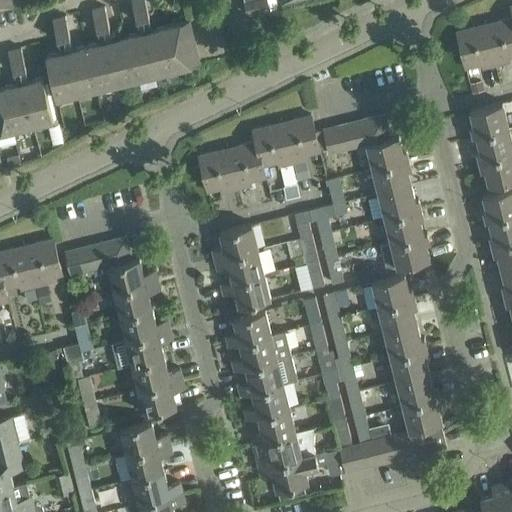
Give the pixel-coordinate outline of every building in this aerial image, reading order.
[(0,0),(0,8),(13,5),(11,0),(0,0)] [(131,0),(134,10),(146,6),(144,0),(131,0)] [(247,0),(244,1),(247,13),(270,8),(267,0),(247,0)] [(94,19),(107,16),(104,5),(91,9),(94,19)] [(146,6),(134,10),(136,20),(149,17),(146,6)] [(52,18),(54,29),(67,26),(65,15),(52,18)] [(511,54),(511,15),(485,23),(496,64),(509,61),(508,56),(511,54)] [(109,26),(107,16),(94,19),(97,30),(109,26)] [(189,19),(165,25),(169,39),(193,33),(189,19)] [(483,67),(496,64),(485,23),(456,30),(465,66),(481,62),(483,67)] [(176,68),(172,54),(169,39),(165,25),(145,30),(156,73),(176,68)] [(67,26),(54,29),(57,39),(70,36),(67,26)] [(136,78),(156,73),(145,30),(125,35),(136,78)] [(196,48),(193,33),(169,39),(172,54),(196,48)] [(136,78),(125,35),(105,40),(116,83),(136,78)] [(105,40),(86,45),(96,88),(116,83),(105,40)] [(77,93),(96,88),(86,45),(66,49),(77,93)] [(8,50),(10,60),(23,57),(21,47),(8,50)] [(196,48),(172,54),(176,68),(200,62),(196,48)] [(77,93),(66,49),(46,54),(56,98),(77,93)] [(23,57),(10,60),(13,71),(26,68),(23,57)] [(43,76),(22,81),(33,124),(53,119),(43,76)] [(481,80),(470,83),(472,92),(484,89),(481,80)] [(13,129),(33,124),(22,81),(2,86),(13,129)] [(0,132),(13,129),(2,86),(0,86),(0,132)] [(473,135),(508,126),(502,101),(470,109),(474,124),(470,125),(473,135)] [(384,113),(372,116),(378,139),(390,136),(384,113)] [(311,114),(282,121),(292,162),(293,162),(305,159),(304,154),(320,150),(315,131),(311,114)] [(366,142),(367,142),(378,139),(372,116),(360,119),(366,142)] [(354,145),(366,142),(360,119),(348,122),(354,145)] [(254,128),(256,139),(263,164),(277,160),(279,165),(292,162),(282,121),(254,128)] [(340,148),(354,145),(348,122),(334,125),(340,148)] [(315,131),(320,150),(327,148),(328,151),(340,148),(334,125),(323,128),(322,128),(323,129),(315,131)] [(511,151),(511,141),(508,126),(473,135),(473,136),(476,135),(480,149),(476,150),(479,160),(511,151)] [(390,136),(378,139),(367,142),(373,167),(408,158),(406,148),(402,149),(398,134),(390,136)] [(266,176),(263,164),(256,139),(228,147),(238,188),(251,185),(250,180),(266,176)] [(225,191),(238,188),(228,147),(198,154),(208,190),(223,186),(225,191)] [(511,178),(511,151),(479,160),(481,170),(485,169),(489,184),(511,178)] [(19,154),(7,156),(9,165),(21,162),(21,161),(19,154)] [(373,167),(379,191),(411,183),(407,169),(411,168),(408,158),(373,167)] [(305,159),(293,162),(297,176),(309,173),(305,159)] [(327,178),(329,187),(333,203),(344,200),(338,175),(327,178)] [(297,182),(283,185),(286,197),(299,194),(297,182)] [(415,198),(411,183),(379,191),(385,216),(420,207),(418,198),(415,198)] [(485,219),(511,212),(511,186),(483,194),(487,209),(483,210),(485,219)] [(344,200),(333,203),(336,214),(347,211),(344,200)] [(325,204),(309,208),(312,219),(316,218),(320,233),(331,230),(325,204)] [(420,207),(385,216),(391,241),(427,232),(427,231),(423,232),(419,218),(423,217),(420,207)] [(308,220),(312,219),(309,208),(295,212),(301,236),(311,234),(308,220)] [(511,239),(511,212),(485,219),(486,220),(489,219),(493,233),(489,234),(492,244),(511,239)] [(212,249),(215,258),(258,247),(252,223),(220,231),(224,246),(212,249)] [(337,255),(331,230),(320,233),(326,257),(337,255)] [(429,242),(427,232),(391,241),(397,266),(429,258),(426,243),(429,242)] [(301,236),(307,260),(317,258),(311,234),(301,236)] [(126,235),(113,238),(119,261),(132,258),(126,235)] [(53,237),(24,244),(34,285),(36,285),(46,282),(47,282),(46,277),(62,273),(53,237)] [(113,238),(102,241),(108,264),(119,261),(113,238)] [(511,265),(511,239),(492,244),(494,254),(498,253),(501,268),(511,265)] [(108,264),(102,241),(89,244),(95,268),(108,265),(108,264)] [(0,249),(0,272),(4,287),(20,283),(21,289),(23,288),(34,285),(24,244),(0,249)] [(77,247),(83,271),(95,268),(89,244),(77,247)] [(70,274),(83,271),(77,247),(64,250),(70,274)] [(258,247),(215,258),(217,268),(229,265),(232,279),(264,271),(258,247)] [(343,280),(337,255),(326,257),(332,282),(343,280)] [(119,261),(108,264),(108,265),(114,289),(158,278),(155,268),(143,272),(139,256),(132,258),(119,261)] [(317,258),(307,260),(313,286),(324,284),(317,258)] [(502,284),(504,293),(511,291),(511,265),(501,268),(505,283),(502,284)] [(264,271),(232,279),(221,282),(223,293),(235,290),(239,305),(270,297),(264,271)] [(372,280),(378,305),(414,296),(411,287),(408,287),(404,272),(372,280)] [(114,289),(121,314),(152,306),(148,291),(160,288),(158,278),(114,289)] [(89,280),(73,284),(76,297),(92,293),(89,280)] [(46,282),(36,285),(39,298),(49,296),(46,282)] [(34,285),(23,288),(26,298),(37,295),(34,285)] [(322,293),(328,318),(340,315),(334,290),(322,293)] [(302,299),(308,323),(320,320),(314,296),(302,299)] [(378,305),(384,330),(417,322),(413,307),(416,306),(414,296),(378,305)] [(155,321),(152,306),(121,314),(127,338),(170,328),(168,318),(155,321)] [(75,326),(86,323),(82,308),(71,310),(75,326)] [(240,341),(271,333),(264,308),(234,316),(237,331),(225,334),(228,344),(240,341)] [(346,340),(340,315),(328,318),(334,343),(346,340)] [(327,345),(320,320),(308,323),(314,348),(327,345)] [(384,330),(391,355),(426,346),(424,336),(420,337),(417,322),(384,330)] [(92,347),(86,323),(75,326),(79,342),(81,350),(82,350),(92,347)] [(170,328),(127,338),(133,363),(164,355),(160,341),(173,338),(170,328)] [(234,369),(235,369),(291,355),(285,330),(271,334),(271,333),(240,341),(243,356),(232,359),(234,369)] [(337,356),(334,357),(337,368),(353,364),(346,340),(334,343),(337,356)] [(81,350),(79,342),(63,345),(66,357),(82,353),(82,350),(81,350)] [(338,369),(337,368),(334,357),(330,358),(327,345),(314,348),(321,373),(338,369)] [(391,355),(397,380),(429,372),(425,357),(429,356),(426,346),(391,355)] [(60,364),(55,347),(40,351),(44,368),(60,364)] [(133,363),(139,387),(182,376),(180,367),(168,370),(164,355),(133,363)] [(240,393),(252,390),(283,383),(283,382),(297,379),(291,355),(235,369),(246,366),(249,380),(238,383),(240,393)] [(359,389),(353,364),(337,368),(338,369),(340,380),(344,379),(347,392),(359,389)] [(340,380),(338,369),(321,373),(327,400),(340,397),(336,381),(340,380)] [(397,380),(403,404),(439,395),(436,385),(433,386),(429,372),(397,380)] [(77,377),(83,401),(95,399),(89,374),(77,377)] [(185,387),(182,376),(139,387),(145,413),(176,405),(173,390),(185,387)] [(290,409),(283,383),(252,390),(256,404),(244,407),(247,420),(258,417),(290,409)] [(347,392),(354,417),(365,414),(359,389),(347,392)] [(439,395),(403,404),(403,406),(391,409),(397,432),(408,430),(421,426),(440,422),(441,421),(438,406),(441,405),(439,395)] [(346,419),(340,397),(327,400),(333,422),(346,419)] [(101,424),(95,399),(83,401),(89,426),(101,424)] [(296,432),(290,409),(258,417),(261,429),(250,432),(253,442),(296,432)] [(0,445),(17,441),(31,437),(25,412),(0,418),(0,445)] [(354,417),(360,442),(371,439),(365,414),(354,417)] [(120,427),(126,453),(170,442),(168,432),(155,435),(151,419),(120,427)] [(333,422),(339,447),(352,444),(346,419),(333,422)] [(427,450),(446,445),(440,422),(421,426),(427,450)] [(421,426),(408,430),(414,453),(427,450),(421,426)] [(315,452),(314,448),(313,444),(314,431),(313,427),(296,432),(253,442),(259,466),(315,452)] [(403,456),(414,453),(408,430),(397,432),(403,456)] [(390,459),(403,456),(397,432),(384,436),(390,459)] [(384,436),(373,438),(378,462),(390,459),(384,436)] [(73,466),(84,463),(78,438),(66,441),(73,466)] [(373,438),(371,439),(360,442),(366,465),(378,462),(373,438)] [(0,487),(13,484),(10,469),(23,466),(17,441),(0,445),(0,487)] [(126,453),(133,478),(164,470),(160,455),(172,451),(170,442),(126,453)] [(358,467),(352,444),(339,447),(345,470),(358,467)] [(319,467),(315,452),(259,466),(261,476),(273,473),(277,488),(308,480),(306,471),(319,467)] [(79,491),(90,488),(84,463),(73,466),(79,491)] [(167,484),(164,470),(133,478),(136,493),(126,496),(128,505),(182,491),(180,481),(167,484)] [(511,511),(511,484),(510,478),(501,480),(509,511),(511,511)] [(480,496),(483,511),(509,511),(501,480),(491,483),(493,493),(480,496)] [(0,511),(43,511),(42,507),(37,503),(33,504),(31,496),(17,499),(13,484),(0,487),(0,511)] [(84,511),(96,511),(90,488),(79,491),(84,511)] [(182,491),(128,505),(129,511),(174,511),(172,504),(185,501),(182,491)]
